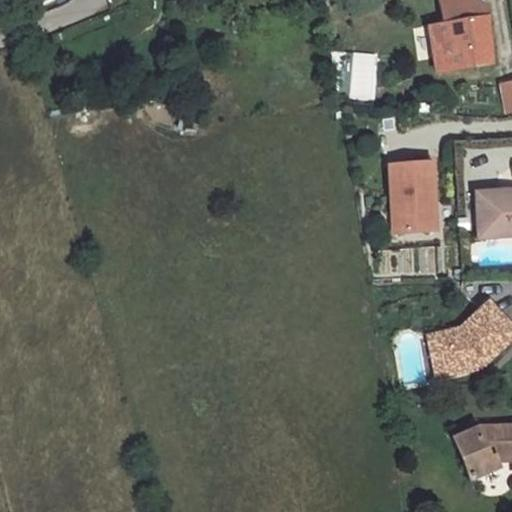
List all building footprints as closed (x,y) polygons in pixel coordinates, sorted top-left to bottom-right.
[(488,64),(488,7),(468,12),(467,0),(442,0),(446,22),(428,25),(435,69),(488,64)] [(488,7),(478,0),(467,0),(468,12),(488,7)] [(511,80),(499,82),(503,114),(511,113),(511,80)] [(431,167),(389,171),(395,237),(439,231),(431,167)] [(511,196),(477,199),(479,238),(511,235),(511,196)] [(436,378),(470,370),(475,365),(478,368),(511,335),(511,331),(485,303),(458,330),(443,333),(446,346),(429,350),(436,378)] [(446,346),(443,333),(426,337),(429,350),(446,346)] [(454,443),(470,471),(498,459),(511,456),(511,427),(481,429),(454,443)] [(501,465),(498,459),(470,471),(474,479),(501,465)]
